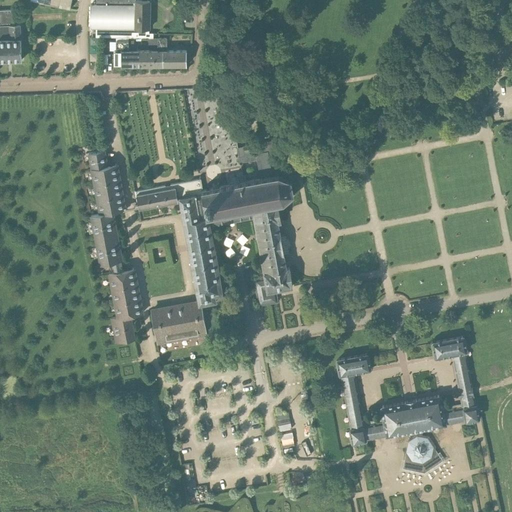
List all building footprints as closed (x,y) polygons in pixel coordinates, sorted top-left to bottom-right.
[(44,0),(44,3),(70,9),(71,0),(50,0),(50,1),(44,0)] [(96,0),(97,4),(95,4),(94,28),(96,28),(96,37),(142,38),(142,29),(149,29),(150,0),(138,0),(96,0)] [(0,60),(22,60),(22,50),(21,39),(20,25),(13,25),(13,10),(0,10),(0,60)] [(144,51),(143,65),(163,65),(162,50),(157,50),(157,38),(149,38),(149,44),(152,44),(151,51),(144,51)] [(187,65),(187,50),(167,50),(167,38),(157,38),(157,50),(162,50),(163,65),(187,65)] [(114,58),(114,65),(127,65),(128,44),(126,44),(126,41),(116,41),(116,51),(114,51),(114,58)] [(128,44),(127,65),(143,65),(144,51),(137,51),(138,43),(128,44)] [(456,92),(468,96),(469,91),(458,87),(456,92)] [(422,89),(422,100),(432,99),(432,89),(422,89)] [(435,108),(441,116),(447,111),(440,104),(435,108)] [(384,123),(380,133),(389,136),(393,127),(384,123)] [(511,159),(511,145),(504,140),(498,148),(511,159)] [(108,260),(110,272),(123,270),(122,260),(113,212),(113,211),(127,209),(126,208),(126,207),(124,207),(116,164),(107,165),(104,150),(89,153),(91,168),(90,169),(99,213),(91,215),(100,262),(108,260)] [(268,151),(240,157),(240,162),(257,159),(260,174),(259,175),(259,179),(278,175),(275,160),(270,161),(268,151)] [(452,165),(454,186),(474,183),(472,163),(452,165)] [(279,175),(278,175),(259,179),(244,182),(243,175),(229,178),(230,185),(219,187),(219,183),(213,184),(214,189),(203,190),(205,199),(210,225),(254,217),(253,212),(278,209),(277,204),(283,203),(284,203),(284,202),(293,194),(293,195),(294,194),(294,193),(291,181),(292,181),(291,180),(290,179),(290,180),(279,176),(279,175)] [(400,177),(404,197),(413,195),(410,175),(400,177)] [(201,178),(136,190),(139,209),(178,202),(178,199),(180,198),(181,202),(189,201),(189,200),(196,198),(196,200),(205,199),(203,190),(201,178)] [(181,202),(199,302),(210,301),(223,299),(222,293),(221,285),(210,225),(205,199),(196,200),(196,198),(189,200),(189,201),(181,202)] [(278,209),(253,212),(254,217),(265,277),(254,279),(259,305),(278,302),(275,289),(292,286),(289,267),(286,268),(280,233),(278,221),(281,221),(278,209)] [(483,223),(463,227),(466,238),(485,233),(483,223)] [(412,238),(414,247),(424,246),(422,236),(412,238)] [(142,313),(134,268),(123,270),(110,272),(119,316),(112,317),(116,342),(135,339),(130,316),(142,313)] [(441,282),(444,282),(445,271),(434,269),(431,291),(439,292),(441,282)] [(403,291),(406,289),(411,298),(418,293),(408,275),(397,281),(403,291)] [(464,297),(496,290),(495,283),(482,286),(482,285),(473,287),(472,286),(462,288),(464,297)] [(222,293),(231,291),(230,284),(221,285),(222,293)] [(214,321),(210,301),(199,302),(151,311),(156,336),(157,343),(207,334),(206,327),(205,322),(214,321)] [(368,354),(367,354),(366,354),(366,353),(365,354),(338,359),(337,359),(337,360),(338,366),(339,366),(351,427),(348,428),(351,441),(353,443),(366,441),(367,439),(367,438),(371,437),(386,434),(386,436),(404,432),(427,428),(447,424),(447,423),(460,420),(464,419),(464,420),(467,422),(479,420),(480,417),(477,405),(474,405),(464,348),(466,347),(464,337),(463,336),(462,336),(461,336),(433,342),(433,343),(432,343),(435,357),(453,354),(462,403),(445,406),(441,396),(440,396),(440,395),(439,395),(437,395),(437,396),(382,406),(381,407),(381,408),(383,418),(363,422),(353,372),(371,369),(368,354)] [(408,439),(405,459),(403,467),(423,471),(442,459),(435,449),(425,436),(427,428),(404,432),(408,439)]
